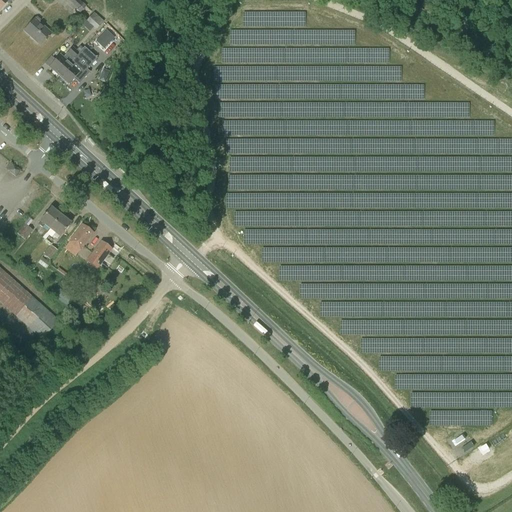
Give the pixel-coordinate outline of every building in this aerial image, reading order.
[(86,7),(82,3),(78,0),(65,0),(80,14),(86,7)] [(96,31),(104,23),(93,14),(83,25),(87,29),(90,26),(96,31)] [(39,45),(49,33),(38,23),(40,21),(36,17),(35,19),(34,19),(23,31),(39,45)] [(113,38),(105,31),(98,39),(106,47),(113,38)] [(59,54),(48,66),(58,76),(83,50),(80,47),(76,51),(72,47),(63,58),(59,54)] [(83,50),(58,76),(69,85),(74,79),(79,84),(89,73),(86,70),(96,59),(84,48),(83,50)] [(99,80),(105,83),(108,75),(101,72),(99,80)] [(7,171),(15,177),(20,171),(12,165),(7,171)] [(42,228),(44,226),(49,230),(60,216),(50,208),(39,222),(40,223),(38,225),(42,228)] [(60,216),(49,230),(54,234),(52,237),(57,240),(70,224),(60,216)] [(16,234),(25,241),(32,231),(24,224),(16,234)] [(75,253),(77,255),(92,234),(81,225),(64,248),(74,256),(75,253)] [(101,242),(89,258),(100,266),(112,250),(101,242)] [(44,256),(49,260),(56,250),(51,246),(44,256)] [(0,303),(42,341),(58,322),(0,269),(0,303)] [(481,453),(488,449),(485,444),(478,448),(481,453)]
